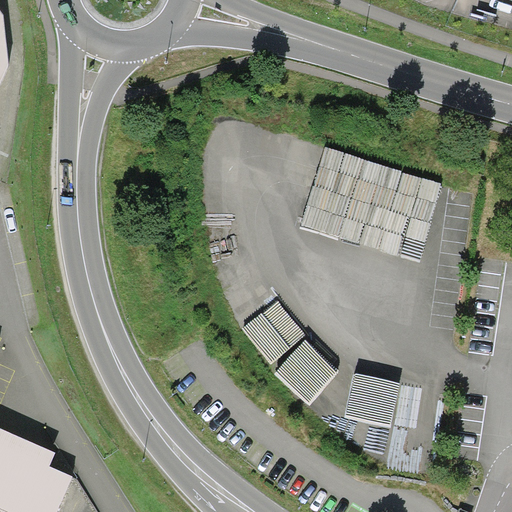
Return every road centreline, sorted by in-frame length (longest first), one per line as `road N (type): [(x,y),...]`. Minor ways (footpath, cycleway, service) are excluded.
road 1 (primary): [(78,159),(85,267),(111,348),(182,457),(242,511)]
road 2 (primary): [(303,38),(511,104)]
road 3 (track): [(345,0),(511,60)]
road 4 (primary): [(71,14),(69,112),(78,159)]
road 5 (primary): [(158,35),(303,38)]
road 6 (primary): [(78,159),(106,84),(145,41)]
